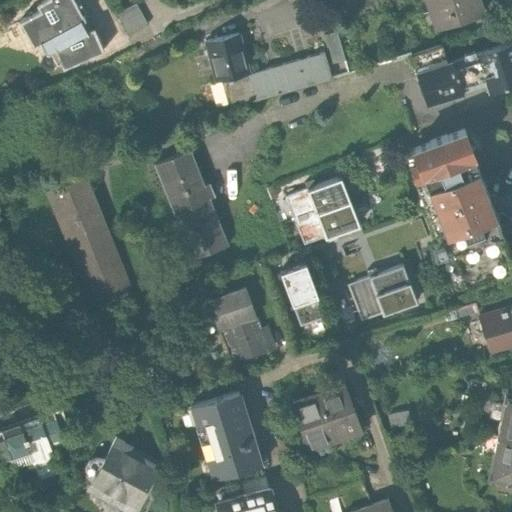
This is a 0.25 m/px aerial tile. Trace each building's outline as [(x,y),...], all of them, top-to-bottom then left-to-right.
[(93,32),(86,35),(81,25),(84,24),(71,0),(47,0),(48,1),(35,8),(39,15),(18,26),(33,52),(40,48),(46,59),(55,55),(62,72),(103,55),(93,32)] [(478,0),(424,0),(435,31),(464,22),(484,15),(478,0)] [(148,28),(136,6),(116,17),(128,39),(148,28)] [(487,26),(484,15),(464,22),(467,32),(487,26)] [(337,35),(324,38),(331,67),(345,63),(337,35)] [(217,86),(222,84),(230,111),(256,103),(332,82),(324,55),(248,76),(237,37),(205,46),(217,86)] [(429,106),(488,87),(490,94),(511,87),(511,44),(419,75),(429,106)] [(105,88),(61,104),(75,142),(119,126),(114,114),(105,88)] [(127,110),(114,114),(119,126),(124,140),(136,135),(127,110)] [(464,126),(410,147),(415,159),(408,162),(413,177),(420,175),(419,172),(437,165),(456,158),(474,151),(464,126)] [(189,155),(155,168),(193,265),(227,252),(208,203),(214,201),(209,188),(203,191),(189,155)] [(462,173),(456,158),(437,165),(443,180),(462,173)] [(511,227),(501,232),(494,214),(476,167),(462,173),(443,180),(427,186),(445,233),(466,289),(511,271),(511,261),(505,242),(511,239),(511,227)] [(131,299),(82,179),(46,194),(95,314),(131,299)] [(286,200),(295,225),(349,203),(340,179),(286,200)] [(359,228),(349,203),(295,225),(304,249),(359,228)] [(445,248),(442,240),(434,243),(437,251),(445,248)] [(305,266),(280,276),(300,330),(326,320),(318,298),(323,297),(321,289),(315,291),(305,266)] [(347,288),(361,323),(416,302),(403,267),(347,288)] [(255,321),(244,293),(206,306),(217,335),(224,332),(255,321)] [(511,304),(479,315),(490,350),(511,343),(511,304)] [(153,337),(144,311),(124,318),(133,344),(153,337)] [(259,334),(255,321),(224,332),(236,363),(274,350),(267,331),(259,334)] [(99,340),(84,343),(86,358),(102,356),(99,340)] [(360,432),(342,384),(289,404),(308,452),(360,432)] [(511,392),(504,391),(496,435),(511,438),(511,392)] [(259,469),(237,397),(193,411),(216,483),(259,469)] [(59,410),(0,433),(0,478),(14,473),(12,467),(29,460),(37,479),(57,472),(49,452),(72,443),(59,410)] [(511,483),(511,438),(496,435),(488,479),(511,483)] [(114,439),(89,486),(133,510),(156,467),(127,452),(130,447),(114,439)] [(275,511),(268,487),(214,504),(216,511),(275,511)] [(325,503),(328,511),(347,511),(341,497),(325,503)] [(353,511),(391,511),(387,499),(353,511)]
